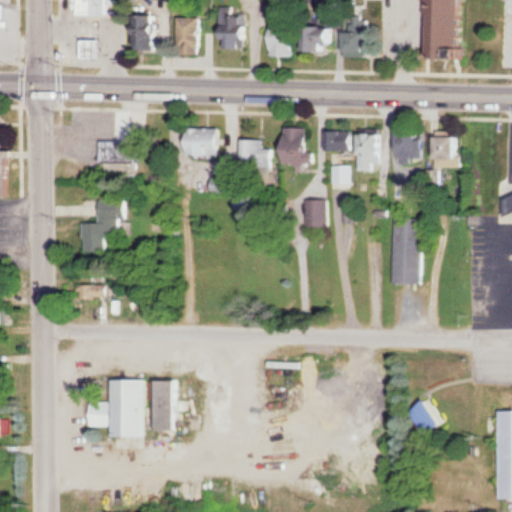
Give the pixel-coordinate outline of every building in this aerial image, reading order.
[(82,0),(83,15),(110,15),(109,0),(82,0)] [(435,0),(434,59),(472,60),(473,0),(435,0)] [(227,49),(253,48),(253,12),(239,12),(239,8),(226,8),(227,49)] [(184,52),(207,52),(207,11),(184,11),(184,52)] [(140,49),(167,49),(167,15),(140,15),(140,49)] [(302,55),(302,21),(279,21),(279,55),(302,55)] [(316,25),(315,53),(334,54),(334,44),(344,44),(345,26),(316,25)] [(376,27),(354,27),(354,56),(376,56),(376,27)] [(92,38),(91,55),(108,56),(108,39),(92,38)] [(0,194),(12,195),(13,120),(0,119),(0,194)] [(294,165),(321,165),(321,128),(294,128),(294,165)] [(229,157),(229,129),(194,129),(194,156),(229,157)] [(391,129),(366,129),(366,169),(391,169),(391,129)] [(332,130),(332,151),(362,151),(362,130),(332,130)] [(431,161),(431,132),(401,132),(401,161),(431,161)] [(442,167),(469,167),(469,134),(442,134),(442,167)] [(270,140),(247,140),(247,165),(280,165),(280,149),(270,149),(270,140)] [(145,141),(107,141),(107,163),(145,163),(145,141)] [(335,200),(313,200),(313,227),(335,227),(335,200)] [(113,252),(112,232),(125,232),(125,218),(119,218),(119,219),(89,219),(89,252),(113,252)] [(429,218),(399,218),(398,283),(428,284),(429,218)] [(0,293),(13,293),(13,277),(0,276),(0,293)] [(14,306),(0,305),(0,322),(14,323),(14,306)] [(153,435),(153,377),(122,377),(122,435),(153,435)] [(184,429),(184,378),(161,378),(161,429),(184,429)] [(419,410),(435,433),(451,421),(435,399),(419,410)] [(118,424),(117,406),(97,406),(97,425),(118,424)]
